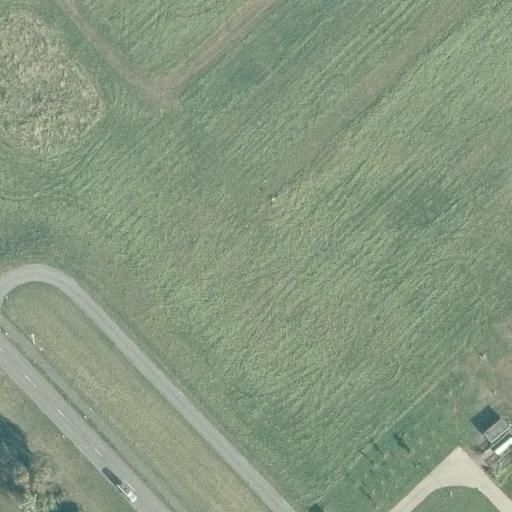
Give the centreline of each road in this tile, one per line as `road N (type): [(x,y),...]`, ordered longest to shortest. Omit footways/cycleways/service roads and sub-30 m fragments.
road 1 (residential): [(0,347),(154,511)]
road 2 (track): [(405,511),(447,479),(486,489),(508,511)]
